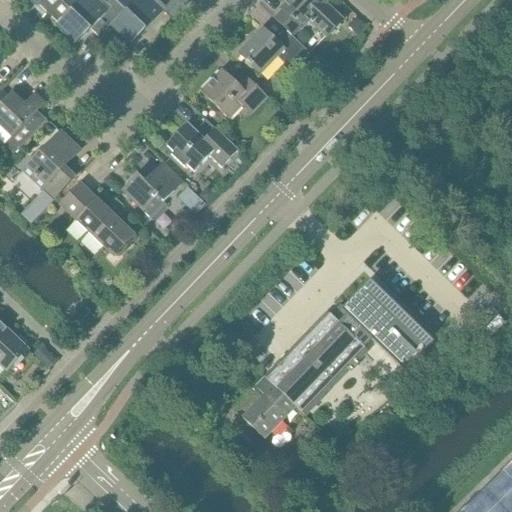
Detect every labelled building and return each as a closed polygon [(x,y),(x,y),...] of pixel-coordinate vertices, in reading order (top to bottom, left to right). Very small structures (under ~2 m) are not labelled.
[(30,0),(47,16),(61,0),(30,0)] [(89,30),(98,39),(112,25),(126,10),(116,0),(107,10),(96,0),(61,0),(47,16),(76,44),(89,30)] [(116,0),(126,10),(112,25),(131,44),(163,11),(173,20),(191,0),(171,0),(162,10),(151,0),(116,0)] [(324,4),(326,2),(324,0),(289,0),(281,8),(282,10),(274,19),(287,32),(291,35),(300,27),(301,28),(309,20),(326,37),(342,20),(324,4)] [(260,75),(277,57),(293,72),(310,54),(287,32),(277,43),(262,29),(238,54),(260,75)] [(222,70),(201,92),(229,120),(242,106),(250,115),(267,98),(246,76),(237,85),(222,70)] [(0,91),(0,140),(4,144),(4,145),(14,154),(46,120),(37,112),(45,104),(34,94),(24,104),(12,93),(8,98),(0,91)] [(221,169),(238,151),(215,129),(204,140),(188,124),(166,146),(173,153),(171,156),(184,168),(186,166),(194,173),(209,157),(221,169)] [(23,170),(53,199),(79,173),(69,163),(80,151),(60,132),(23,170)] [(141,173),(122,192),(143,212),(152,221),(166,206),(163,203),(182,182),(164,164),(148,180),(141,173)] [(80,184),(60,206),(114,258),(135,236),(120,222),(124,218),(111,206),(107,210),(80,184)] [(318,325),(266,380),(296,408),(295,408),(303,416),(366,351),(366,350),(364,349),(372,341),(405,373),(416,362),(418,363),(421,362),(424,360),(424,356),(423,354),(434,343),(371,281),(341,311),(343,313),(336,321),(329,314),(328,315),(318,325)] [(511,294),(507,289),(490,306),(498,314),(511,299),(511,294)] [(0,365),(7,372),(28,350),(26,348),(27,344),(20,337),(16,339),(0,323),(0,365)] [(43,347),(34,357),(48,370),(57,361),(43,347)] [(265,397),(243,419),(264,440),(295,408),(296,408),(266,380),(257,389),(265,397)] [(389,410),(367,430),(359,437),(376,457),(406,430),(389,410)]
